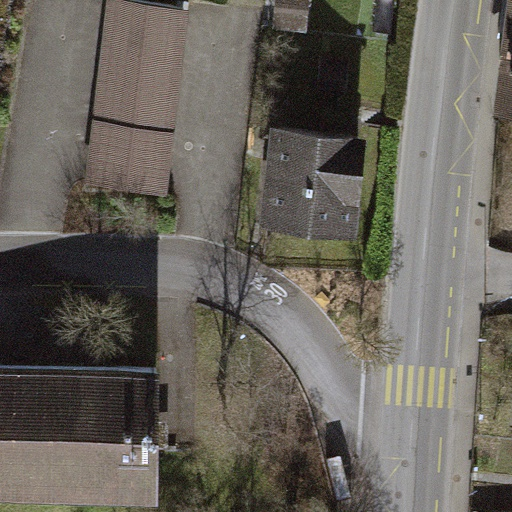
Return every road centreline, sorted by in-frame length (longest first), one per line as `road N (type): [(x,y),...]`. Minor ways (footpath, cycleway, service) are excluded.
road 1 (residential): [(0,260),(202,266),(288,311),(352,405),(415,456)]
road 2 (tertiary): [(453,0),(426,268)]
road 3 (tertiary): [(426,268),(415,456)]
